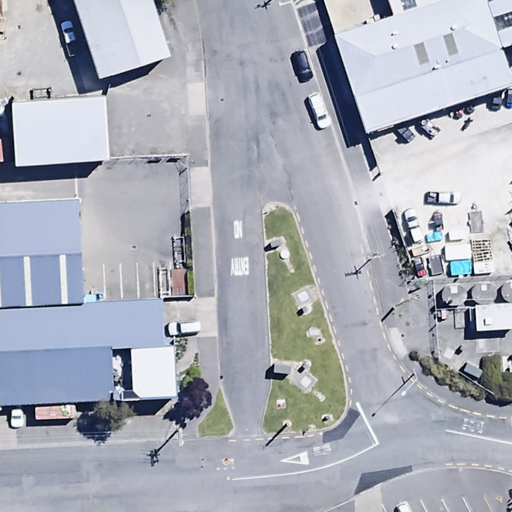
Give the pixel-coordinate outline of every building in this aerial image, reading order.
[(167,54),(149,0),(70,0),(96,77),(167,54)] [(511,85),(511,81),(484,0),(394,0),(400,19),(331,42),(363,136),(511,85)] [(14,176),(108,170),(104,106),(10,112),(14,176)] [(83,199),(0,201),(0,315),(87,312),(83,199)] [(87,312),(0,315),(0,401),(178,395),(175,308),(87,312)] [(511,309),(474,311),(474,337),(511,336),(511,309)]
